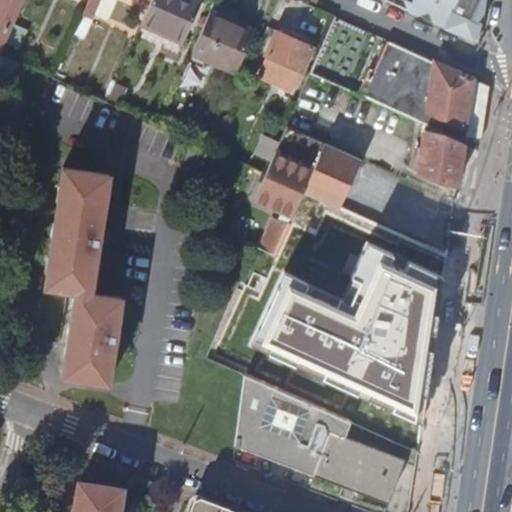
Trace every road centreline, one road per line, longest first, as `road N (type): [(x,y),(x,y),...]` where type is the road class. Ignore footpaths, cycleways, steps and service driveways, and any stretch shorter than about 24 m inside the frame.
road 1 (primary): [(511,224),(472,511)]
road 2 (residential): [(23,415),(289,511)]
road 3 (residential): [(342,0),(511,74)]
